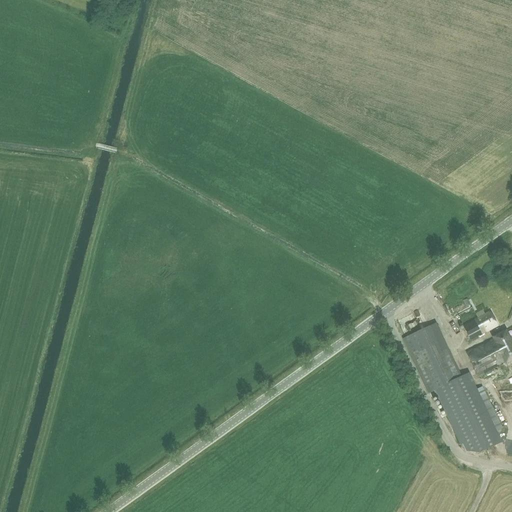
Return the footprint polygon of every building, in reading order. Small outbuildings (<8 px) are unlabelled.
[(404,325),(414,320),(410,312),(400,317),(404,325)] [(463,326),(470,340),(498,325),(491,312),(463,326)] [(455,381),(455,380),(430,326),(402,339),(428,394),(436,390),(455,381)] [(495,342),(467,355),(477,376),(505,363),(505,365),(511,361),(511,343),(506,331),(492,337),(495,342)] [(455,380),(455,381),(436,390),(465,452),(477,456),(501,444),(495,432),(502,429),(483,387),(482,387),(472,391),(465,376),(455,380)]
